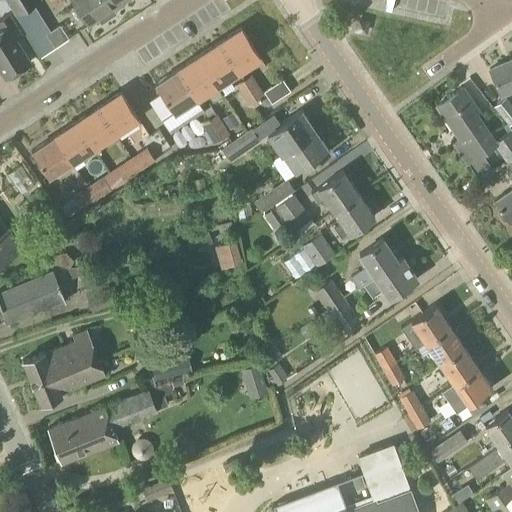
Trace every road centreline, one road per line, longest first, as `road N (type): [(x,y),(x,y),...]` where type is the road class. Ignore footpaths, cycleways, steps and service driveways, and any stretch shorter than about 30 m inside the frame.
road 1 (tertiary): [(511,318),(288,0)]
road 2 (residential): [(0,125),(192,0)]
